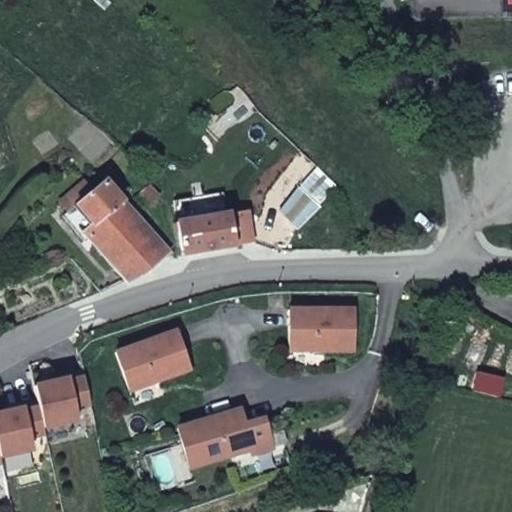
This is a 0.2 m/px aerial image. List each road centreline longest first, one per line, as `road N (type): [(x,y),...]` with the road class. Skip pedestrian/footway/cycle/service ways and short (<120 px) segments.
road 1 (residential): [(0,364),(34,338),(214,277),(456,266)]
road 2 (residential): [(386,0),(433,122),(456,266)]
